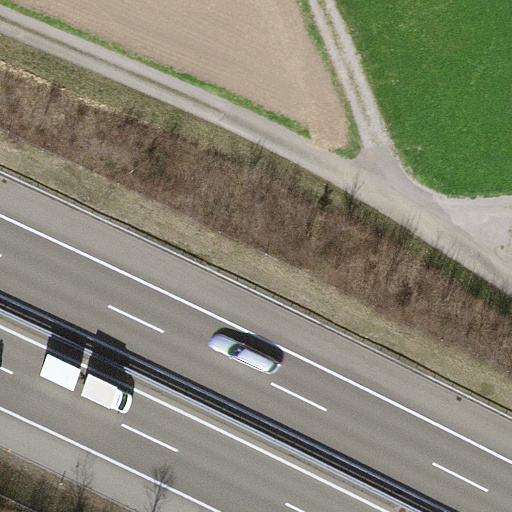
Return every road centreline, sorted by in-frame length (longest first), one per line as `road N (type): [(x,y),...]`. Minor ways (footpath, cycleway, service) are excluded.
road 1 (track): [(0,25),(237,125),(400,212),(511,286)]
road 2 (motorway): [(511,502),(0,254)]
road 3 (motorway): [(0,367),(304,511)]
road 4 (track): [(312,0),(400,212)]
